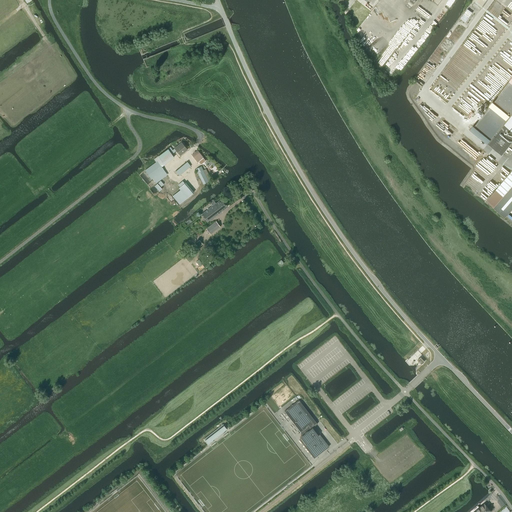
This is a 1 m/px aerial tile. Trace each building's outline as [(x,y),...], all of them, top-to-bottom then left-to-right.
[(409,0),(405,5),(409,8),(416,0),(415,0),(409,0)] [(473,125),(470,130),(488,145),(502,155),(511,142),(511,76),(509,81),(510,82),(494,102),(492,101),(489,106),(490,107),(474,126),(473,125)] [(175,148),(173,150),(174,152),(176,150),(180,155),(187,149),(182,143),(175,148)] [(156,162),(145,170),(151,179),(152,178),(156,183),(167,175),(161,167),(157,161),(161,158),(165,164),(174,157),(172,154),(174,152),(173,150),(170,147),(158,156),(154,159),(156,162)] [(197,150),(192,155),(197,162),(198,161),(201,164),(205,161),(203,158),(203,157),(197,150)] [(187,161),(175,171),(179,175),(191,166),(187,161)] [(196,169),(204,184),(211,180),(206,169),(204,170),(201,166),(196,169)] [(511,171),(486,200),(504,216),(505,217),(511,209),(511,171)] [(177,192),(173,196),(180,204),(184,201),(177,192)] [(212,206),(202,214),(207,221),(227,206),(221,199),(216,203),(213,199),(210,202),(212,205),(211,205),(212,206)] [(206,229),(210,234),(220,226),(216,221),(206,229)] [(300,438),(315,457),(329,446),(314,427),(317,424),(299,400),(292,405),(293,405),(291,407),(291,406),(284,411),(301,432),(303,434),(300,437),(301,438),(300,438)] [(227,429),(224,425),(205,440),(208,444),(227,429)]
